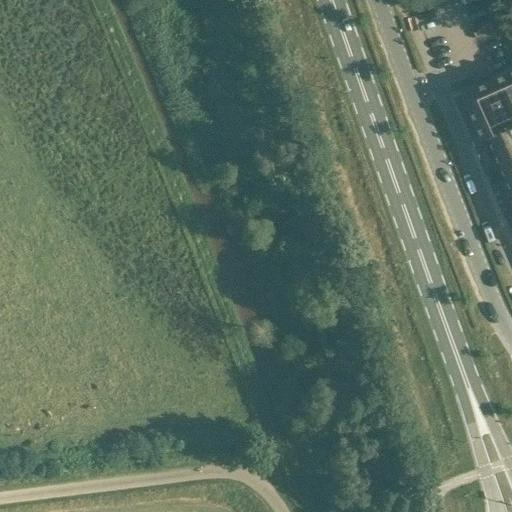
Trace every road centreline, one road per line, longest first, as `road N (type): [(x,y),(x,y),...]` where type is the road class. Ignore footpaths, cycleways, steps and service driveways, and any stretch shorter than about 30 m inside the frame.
road 1 (unclassified): [(511,341),(378,0)]
road 2 (primary): [(428,283),(330,0)]
road 3 (unclassified): [(280,511),(248,478),(207,472),(0,499)]
road 4 (primary): [(428,283),(499,511)]
road 5 (primary): [(511,471),(428,283)]
